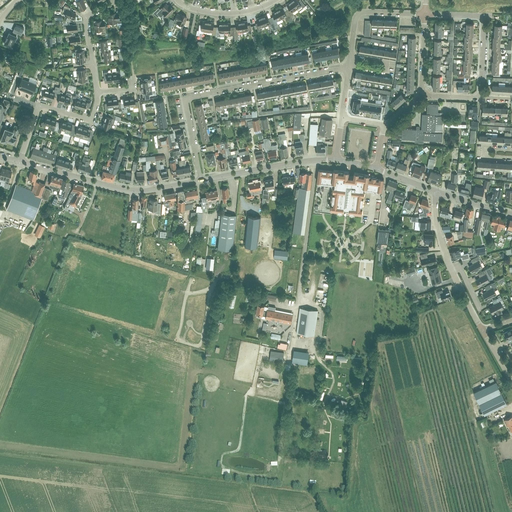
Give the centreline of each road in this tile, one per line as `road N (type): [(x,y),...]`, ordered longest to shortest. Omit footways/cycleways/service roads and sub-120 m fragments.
road 1 (residential): [(200,181),(184,100),(347,67)]
road 2 (residential): [(318,346),(323,314),(301,287),(314,160)]
road 3 (tertiary): [(200,181),(123,191),(18,162)]
road 4 (residential): [(18,162),(37,106),(90,121),(95,94)]
road 5 (residential): [(480,98),(479,20),(424,15)]
